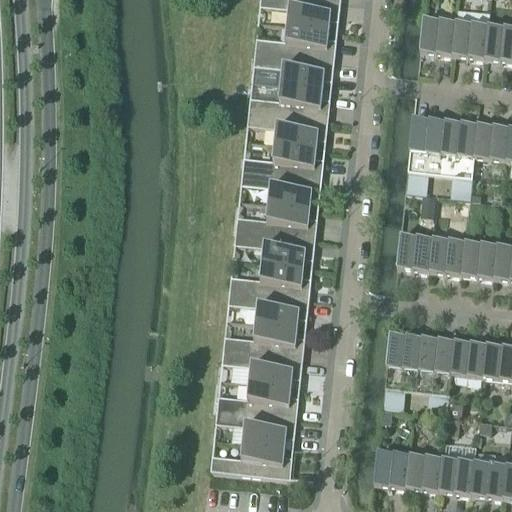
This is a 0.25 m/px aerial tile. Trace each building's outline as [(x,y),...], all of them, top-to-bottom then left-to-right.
[(258,25),(258,30),(330,37),(331,28),(338,29),(341,8),(261,0),(260,14),(282,16),(280,28),(258,25)] [(261,0),(341,8),(341,0),(261,0)] [(420,60),(452,64),(456,29),(423,26),(420,60)] [(452,64),(485,67),(488,33),(456,29),(452,64)] [(256,46),(255,60),(334,68),(337,47),(329,47),(330,37),(258,30),(257,35),(279,37),(278,48),(256,46)] [(485,67),(511,70),(511,35),(488,33),(485,67)] [(252,89),(323,97),(324,88),(332,89),(334,68),(255,60),(252,89)] [(250,106),(248,119),(328,128),(330,107),(322,106),(323,97),(252,89),(251,94),(273,96),(272,108),(250,106)] [(246,144),(245,149),(317,157),(318,148),(326,148),(328,128),(248,119),(247,133),(269,135),(268,147),(246,144)] [(409,160),(474,167),(478,132),(413,125),(409,160)] [(474,167),(507,170),(510,136),(478,132),(474,167)] [(244,165),(242,179),(322,187),(324,167),(316,166),(317,157),(245,149),(245,154),(267,156),(266,167),(244,165)] [(239,204),(239,209),(311,216),(312,207),(320,208),(322,187),(242,179),(241,193),(263,195),(261,206),(239,204)] [(433,223),(438,203),(425,200),(421,220),(433,223)] [(237,225),(236,239),(315,247),(318,226),(310,226),(311,216),(239,209),(239,213),(260,216),(259,227),(237,225)] [(233,264),(233,268),(304,276),(305,267),(313,268),(315,247),(236,239),(234,252),(256,255),(255,266),(233,264)] [(397,277),(429,281),(433,246),(401,243),(397,277)] [(429,281),(462,284),(465,249),(433,246),(429,281)] [(462,284),(494,287),(498,253),(465,249),(462,284)] [(494,287),(511,289),(511,254),(498,253),(494,287)] [(231,284),(229,298),(309,307),(311,286),(303,285),(304,276),(233,268),(232,273),(254,275),(253,287),(231,284)] [(227,323),(226,328),(298,336),(299,327),(307,327),(309,307),(229,298),(228,312),(250,314),(249,326),(227,323)] [(225,344),(223,358),(303,367),(305,346),(297,345),(298,336),(226,328),(226,333),(248,335),(247,346),(225,344)] [(386,376),(451,383),(455,349),(390,342),(386,376)] [(451,383),(484,387),(487,352),(455,349),(451,383)] [(484,387),(511,389),(511,354),(487,352),(484,387)] [(221,383),(220,388),(292,395),(293,386),(301,387),(303,367),(223,358),(222,372),(244,374),(242,385),(221,383)] [(218,404),(217,418),(296,426),(299,405),(291,405),(292,395),(220,388),(220,392),(241,395),(240,406),(218,404)] [(404,414),(405,396),(386,395),(385,413),(404,414)] [(214,443),(214,447),(285,455),(286,446),(294,447),(296,426),(217,418),(215,431),(237,434),(236,445),(214,443)] [(480,429),(479,439),(489,440),(490,430),(480,429)] [(285,455),(214,447),(213,452),(235,454),(234,466),(212,463),(211,478),(290,486),(292,465),(284,464),(285,455)] [(449,450),(449,464),(476,465),(476,451),(449,450)] [(374,494),(406,497),(410,463),(378,459),(374,494)] [(471,504),(504,507),(507,473),(494,471),(495,461),(479,459),(478,470),(475,469),(471,504)] [(406,497),(439,500),(442,466),(410,463),(406,497)] [(439,500),(471,504),(475,469),(442,466),(439,500)]
